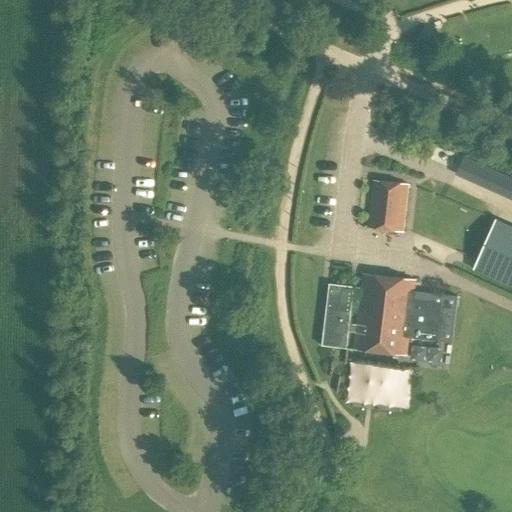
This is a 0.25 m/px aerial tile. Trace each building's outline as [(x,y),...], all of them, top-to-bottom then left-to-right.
[(433,33),(426,33),(428,46),(435,46),(433,33)] [(511,177),(464,156),(457,172),(511,197),(511,177)] [(401,232),(407,184),(373,180),(368,228),(401,232)] [(511,226),(510,226),(488,275),(511,286),(511,226)] [(361,289),(329,285),(322,345),(408,356),(411,325),(414,325),(412,337),(452,342),(457,296),(415,291),(416,280),(363,274),(361,289)]
